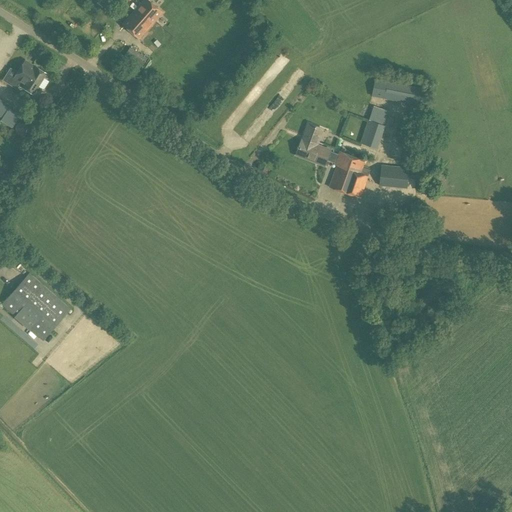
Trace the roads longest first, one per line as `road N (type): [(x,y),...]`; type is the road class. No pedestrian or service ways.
road 1 (unclassified): [(511,265),(344,229),(240,173),(90,70)]
road 2 (unclassified): [(5,216),(37,149),(90,70)]
